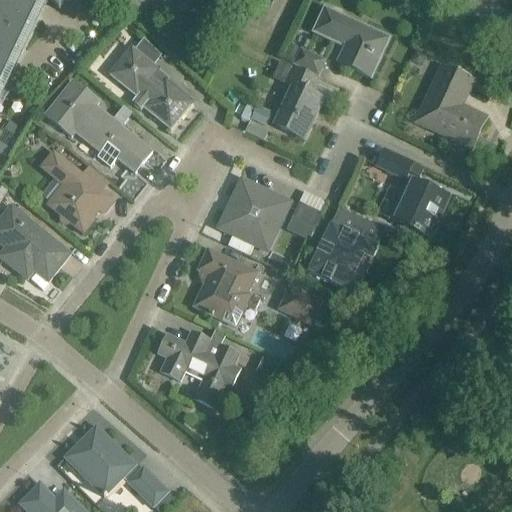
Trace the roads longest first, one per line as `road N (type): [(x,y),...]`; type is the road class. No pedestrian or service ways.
road 1 (unclassified): [(278,511),(453,305),(511,211)]
road 2 (residential): [(95,389),(148,309),(186,225),(181,199)]
road 3 (residential): [(181,199),(148,208),(42,340)]
road 4 (residential): [(236,511),(95,389)]
road 5 (residential): [(181,199),(226,138),(283,164)]
road 6 (residential): [(95,389),(0,486)]
